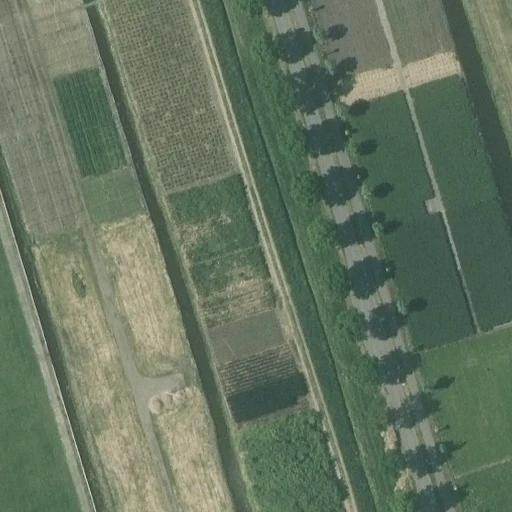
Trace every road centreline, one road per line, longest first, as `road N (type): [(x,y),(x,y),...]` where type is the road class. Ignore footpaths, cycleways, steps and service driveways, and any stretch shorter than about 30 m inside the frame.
road 1 (residential): [(433,511),(276,0)]
road 2 (track): [(162,511),(12,0)]
